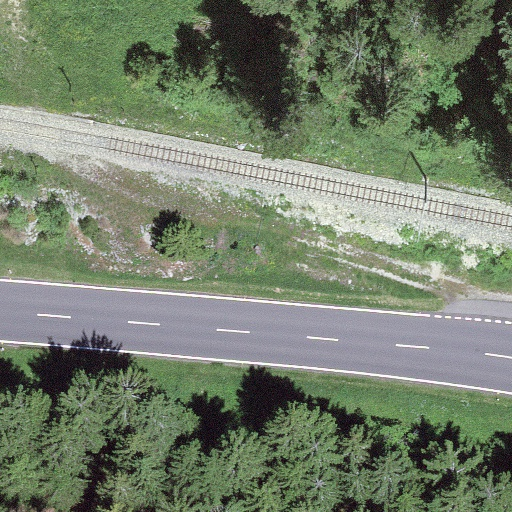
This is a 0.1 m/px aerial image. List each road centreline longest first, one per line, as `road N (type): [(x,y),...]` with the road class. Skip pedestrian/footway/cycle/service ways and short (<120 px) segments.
road 1 (track): [(11,0),(48,132),(94,174),(132,193),(438,282),(511,321)]
road 2 (secondary): [(511,358),(0,313)]
